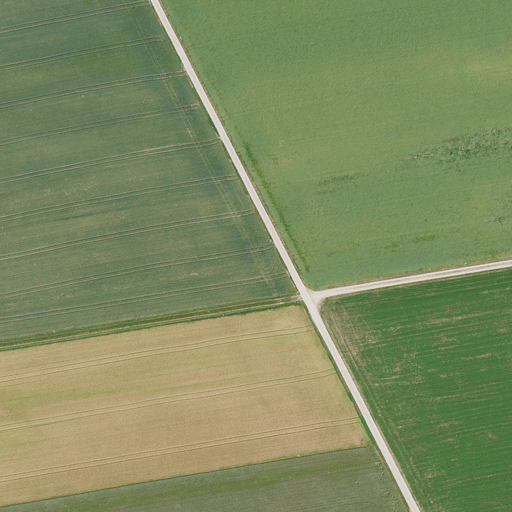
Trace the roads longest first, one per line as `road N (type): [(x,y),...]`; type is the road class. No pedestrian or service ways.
road 1 (track): [(415,511),(154,0)]
road 2 (track): [(511,262),(0,346)]
